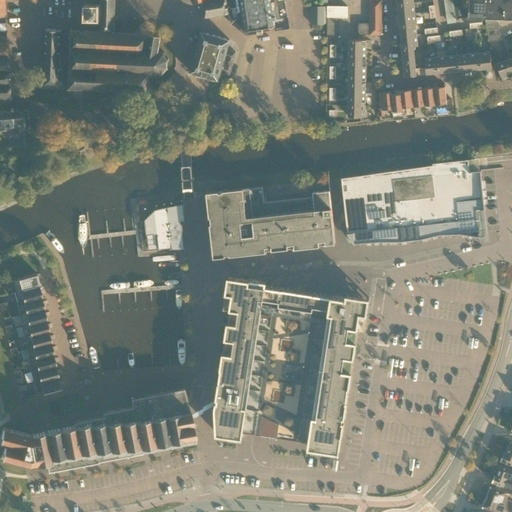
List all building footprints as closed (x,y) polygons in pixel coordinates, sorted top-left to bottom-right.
[(44,75),(43,86),(59,86),(60,81),(70,82),(70,85),(67,88),(68,89),(71,87),(79,87),(83,87),(117,89),(121,89),(144,90),(147,90),(147,92),(149,92),(149,90),(150,90),(150,88),(149,88),(149,74),(155,74),(155,75),(156,75),(156,74),(161,73),(162,74),(163,73),(163,72),(167,67),(168,68),(169,66),(168,66),(168,60),(169,60),(169,58),(167,58),(164,53),(165,52),(164,51),(163,52),(158,51),(158,49),(159,49),(161,36),(149,34),(149,35),(144,34),(114,32),(115,20),(115,17),(115,0),(102,0),(102,4),(100,4),(86,4),(85,18),(99,18),(102,18),(101,31),(88,31),(73,30),(71,28),(70,30),(72,32),(72,33),(62,33),(62,30),(46,29),(44,75)] [(245,30),(240,0),(194,0),(195,3),(199,2),(205,19),(229,14),(231,23),(241,31),(245,30)] [(240,0),(245,30),(257,29),(258,33),(263,32),(262,28),(274,26),(273,20),(288,17),(284,0),(240,0)] [(511,0),(469,0),(468,18),(485,18),(498,19),(511,18),(511,0)] [(399,14),(414,13),(413,2),(398,3),(399,14)] [(455,6),(456,16),(463,15),(462,5),(455,6)] [(324,6),(312,6),(312,24),(324,24),(324,6)] [(400,25),(416,24),(414,13),(399,14),(400,25)] [(487,29),(499,27),(498,21),(498,19),(485,18),(486,24),(487,29)] [(401,36),(417,35),(416,24),(400,25),(401,36)] [(499,27),(487,29),(488,35),(500,33),(499,27)] [(202,31),(190,72),(218,79),(220,72),(229,74),(236,51),(227,49),(229,39),(202,31)] [(500,33),(488,35),(489,42),(501,39),(500,33)] [(417,35),(401,36),(402,47),(413,46),(418,46),(417,35)] [(349,51),(366,51),(366,40),(350,40),(349,51)] [(0,97),(10,97),(7,42),(0,42),(0,97)] [(416,74),(416,68),(413,46),(402,47),(405,75),(416,74)] [(366,62),(366,51),(349,51),(349,62),(366,62)] [(479,52),(481,68),(492,67),(490,51),(479,52)] [(470,69),(481,68),(479,52),(469,54),(470,69)] [(459,70),(470,69),(469,54),(458,55),(459,70)] [(448,71),(459,70),(458,55),(447,56),(448,71)] [(437,72),(448,71),(447,56),(436,57),(437,72)] [(426,73),(437,72),(436,57),(425,58),(426,67),(426,73)] [(502,79),(511,75),(511,74),(507,60),(497,63),(502,79)] [(366,73),(366,62),(349,62),(349,73),(366,73)] [(366,84),(366,73),(349,73),(349,84),(366,84)] [(366,95),(366,84),(349,84),(349,94),(366,95)] [(434,87),(436,104),(446,103),(447,110),(453,110),(452,99),(446,99),(445,86),(434,87)] [(425,105),(436,104),(434,87),(423,88),(425,105)] [(414,106),(425,105),(423,88),(413,89),(414,106)] [(404,107),(414,106),(413,89),(405,90),(405,92),(402,93),(404,107)] [(393,108),(392,94),(392,91),(380,92),(381,109),(379,109),(379,116),(384,115),(383,109),(392,108),(393,108)] [(404,113),(404,107),(402,93),(392,94),(393,108),(392,108),(393,114),(404,113)] [(366,106),(366,95),(349,94),(349,105),(366,106)] [(365,117),(366,106),(349,105),(349,116),(365,117)] [(11,111),(0,112),(0,128),(4,128),(4,126),(12,126),(18,125),(18,131),(29,131),(27,109),(11,111)] [(485,209),(481,170),(470,171),(468,159),(433,163),(433,165),(342,178),(347,233),(354,243),(382,241),(397,241),(409,240),(423,238),(438,235),(440,234),(452,233),(458,233),(464,233),(479,236),(477,210),(485,209)] [(209,205),(215,255),(232,253),(329,243),(329,242),(335,242),(334,227),(334,226),(330,190),(313,192),(313,196),(264,201),(263,186),(211,192),(209,193),(209,196),(210,205),(209,205)] [(184,249),(181,221),(185,220),(183,204),(155,210),(145,220),(146,235),(157,234),(159,248),(171,248),(171,249),(184,249)] [(39,284),(36,273),(12,280),(15,291),(39,284)] [(370,298),(369,298),(347,294),(347,295),(346,298),(266,286),(266,282),(266,281),(229,276),(229,277),(228,277),(224,307),(231,308),(229,322),(228,322),(225,338),(226,338),(224,352),(223,352),(221,368),(222,368),(219,381),(217,398),(218,398),(218,402),(216,401),(215,407),(217,432),(217,433),(242,437),(242,436),(243,437),(243,434),(309,442),(309,446),(309,447),(339,452),(339,451),(340,451),(342,436),(345,421),(343,421),(343,417),(345,417),(348,401),(347,401),(349,387),(350,388),(352,371),(354,357),(354,358),(355,355),(357,354),(360,353),(361,350),(361,347),(359,345),(356,344),(357,341),(356,341),(358,328),(365,329),(365,328),(370,298)] [(39,284),(15,291),(18,302),(42,295),(39,285),(40,285),(39,284)] [(42,295),(18,302),(17,303),(20,313),(44,307),(41,296),(42,296),(42,295)] [(44,307),(20,313),(20,314),(19,314),(22,325),(46,318),(44,308),(44,307)] [(46,318),(22,325),(25,336),(49,329),(46,319),(47,319),(46,318)] [(49,329),(25,336),(24,336),(27,348),(51,341),(48,330),(49,330),(49,329)] [(51,341),(27,348),(26,348),(29,359),(53,352),(51,342),(51,341)] [(53,352),(29,359),(28,359),(32,370),(31,370),(56,364),(53,353),(54,353),(53,352)] [(56,364),(31,370),(34,381),(33,382),(58,375),(55,364),(56,364)] [(58,375),(33,382),(36,393),(61,387),(57,376),(58,375)] [(74,426),(31,434),(3,427),(0,438),(0,442),(5,444),(1,458),(29,466),(46,463),(48,471),(142,452),(142,451),(195,441),(195,437),(190,410),(189,411),(184,388),(131,398),(133,406),(102,412),(103,416),(73,421),(74,426)] [(500,460),(511,463),(511,441),(506,453),(503,452),(500,460)] [(511,468),(501,465),(497,475),(511,481),(511,468)] [(511,481),(497,475),(495,474),(492,481),(511,488),(511,481)] [(486,497),(511,506),(511,501),(507,499),(509,493),(491,486),(486,497)] [(511,511),(511,508),(511,506),(486,497),(483,506),(497,511),(503,511),(502,511),(503,508),(511,511)]
